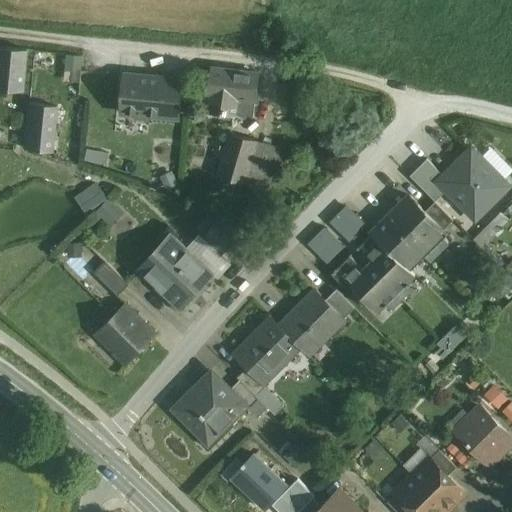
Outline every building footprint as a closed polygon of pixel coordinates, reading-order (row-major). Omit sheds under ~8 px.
[(25,50),(0,47),(0,88),(21,91),(25,50)] [(65,77),(79,79),(82,55),(68,53),(65,77)] [(257,75),(212,69),(206,111),(252,117),(257,75)] [(164,79),(125,76),(122,112),(132,113),(135,118),(147,119),(151,115),(161,116),(164,81),(164,79)] [(180,82),(164,81),(161,116),(177,117),(180,82)] [(55,106),(29,103),(24,149),(51,152),(55,106)] [(257,142),(231,134),(218,177),(244,185),(257,142)] [(257,142),(244,185),(258,189),(270,146),(257,142)] [(86,159),(108,163),(111,151),(88,147),(86,159)] [(509,186),(471,148),(437,181),(475,220),(509,186)] [(108,200),(95,183),(74,197),(86,215),(108,200)] [(425,212),(409,196),(372,233),(380,242),(381,242),(406,267),(420,253),(429,262),(448,243),(439,234),(443,230),(425,212)] [(122,212),(109,200),(96,213),(109,226),(122,212)] [(453,220),(434,202),(425,212),(443,230),(453,220)] [(365,226),(347,208),(331,223),(349,241),(365,226)] [(240,236),(220,218),(202,238),(222,256),(240,236)] [(343,248),(325,229),(309,245),(328,263),(343,248)] [(211,273),(175,239),(162,252),(158,248),(138,270),(166,296),(170,292),(182,304),(211,273)] [(369,273),(359,263),(343,278),(378,313),(385,306),(386,307),(388,305),(392,310),(412,290),(408,286),(409,284),(408,283),(415,276),(406,267),(381,242),(380,242),(365,257),(375,267),(369,273)] [(128,285),(105,261),(94,273),(117,296),(128,285)] [(354,308),(336,290),(326,300),(344,319),(354,308)] [(316,291),(280,327),(299,347),(308,355),(344,319),(326,300),(316,291)] [(124,305),(95,334),(125,364),(154,334),(124,305)] [(271,318),(234,355),(247,368),(263,384),(263,383),(299,347),(280,327),(271,318)] [(458,323),(432,348),(444,359),(469,334),(458,323)] [(263,384),(247,368),(237,378),(239,380),(255,396),(266,386),(263,383),(263,384)] [(230,389),(212,371),(174,409),(201,437),(212,426),(218,432),(244,406),(245,405),(230,389)] [(255,396),(239,380),(230,389),(245,405),(244,406),(248,411),(259,400),(255,396)] [(501,412),(511,400),(511,398),(497,385),(485,398),(501,412)] [(259,400),(248,411),(256,419),(267,408),(259,400)] [(507,433),(481,408),(456,433),(490,467),(507,450),(498,442),(507,433)] [(498,442),(507,450),(511,445),(511,438),(507,433),(498,442)] [(300,466),(311,452),(298,441),(287,455),(300,466)] [(412,469),(427,454),(421,448),(406,463),(412,469)] [(456,468),(439,451),(431,459),(448,476),(456,468)] [(287,485),(254,454),(246,464),(244,462),(242,465),(243,466),(232,478),(264,509),(287,485)] [(234,458),(219,474),(228,482),(232,478),(243,466),(242,465),(234,458)] [(431,459),(430,459),(413,477),(446,510),(464,493),(448,476),(431,459)] [(444,511),(446,510),(413,477),(395,494),(412,511),(444,511)] [(305,487),(287,506),(293,511),(298,511),(312,499),(315,496),(305,487)] [(345,511),(353,505),(338,490),(321,507),(315,511),(345,511)] [(411,511),(412,511),(395,494),(387,503),(395,511),(411,511)] [(298,511),(315,511),(321,507),(312,499),(298,511)]
